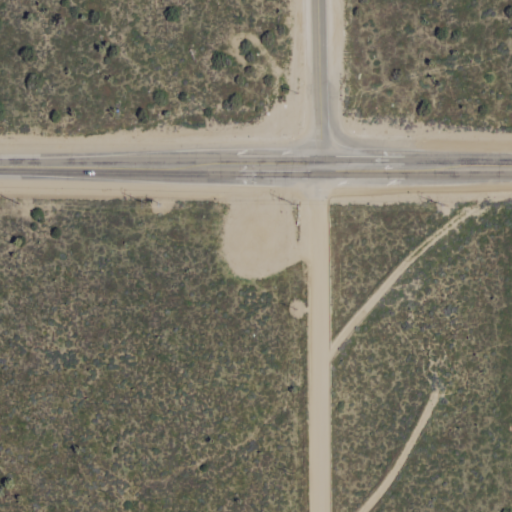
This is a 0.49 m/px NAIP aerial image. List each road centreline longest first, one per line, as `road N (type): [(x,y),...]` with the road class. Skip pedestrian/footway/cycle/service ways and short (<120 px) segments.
road 1 (secondary): [(0,166),(511,168)]
road 2 (residential): [(316,511),(321,203)]
road 3 (residential): [(322,166),(318,0)]
